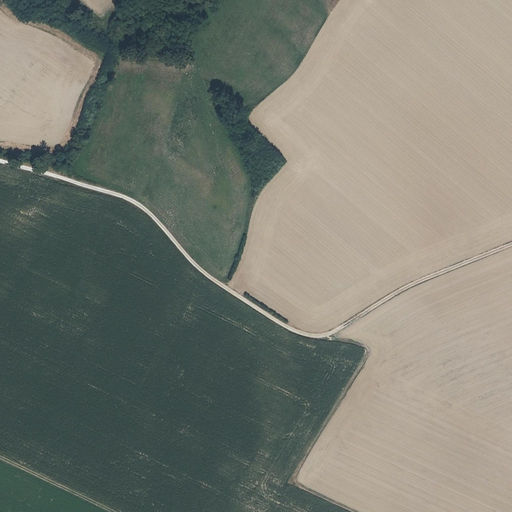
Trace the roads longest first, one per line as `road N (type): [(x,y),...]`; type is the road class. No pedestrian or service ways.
road 1 (track): [(0,160),(129,199),(217,285),(309,335),(328,333),(403,287),(511,243)]
road 2 (track): [(357,511),(293,481),(364,359),(360,343),(328,333)]
road 3 (track): [(0,457),(114,511)]
